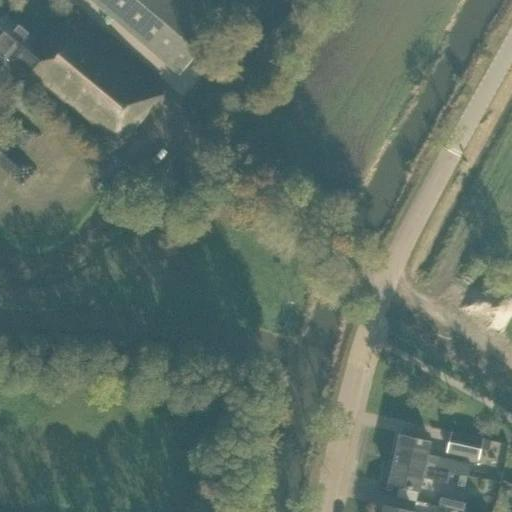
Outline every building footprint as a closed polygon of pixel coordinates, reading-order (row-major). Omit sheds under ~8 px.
[(98,0),(188,73),(236,14),(218,0),(98,0)] [(31,36),(4,12),(0,17),(0,69),(10,59),(8,57),(10,55),(31,73),(28,76),(114,151),(167,91),(69,9),(45,36),(35,31),(31,36)] [(446,452),(478,460),(481,448),(489,450),(491,441),(451,431),(446,452)] [(401,436),(396,459),(450,471),(468,475),(470,463),(427,454),(430,442),(401,436)] [(448,483),(450,471),(396,459),(390,483),(419,490),(422,477),(448,483)] [(439,506),(463,511),(467,494),(444,488),(439,506)]
